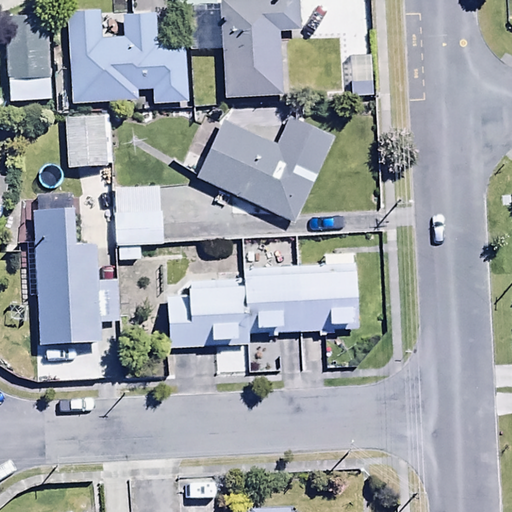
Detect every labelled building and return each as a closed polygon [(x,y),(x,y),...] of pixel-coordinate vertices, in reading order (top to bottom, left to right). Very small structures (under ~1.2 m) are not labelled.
[(174,0),(175,12),(217,10),(216,0),(174,0)] [(218,5),(219,16),(187,18),(189,56),(221,55),(224,103),(285,100),(281,39),(302,38),(300,1),(218,5)] [(101,13),(66,14),(69,108),(134,106),(134,97),(151,96),(152,110),(189,109),(187,49),(156,50),(155,19),(121,20),(122,43),(102,43),(101,13)] [(48,19),(5,22),(10,109),(53,106),(48,19)] [(107,119),(66,120),(67,178),(108,177),(107,119)] [(220,124),(194,184),(293,227),(330,142),(291,125),(280,151),(220,124)] [(161,194),(112,197),(117,266),(141,264),(140,253),(166,250),(161,194)] [(101,352),(96,253),(76,254),(75,219),(31,221),(37,354),(101,352)] [(169,302),(171,354),(248,350),(247,341),(358,336),(355,259),(322,261),(322,272),(243,276),(243,286),(190,289),(191,301),(169,302)]
